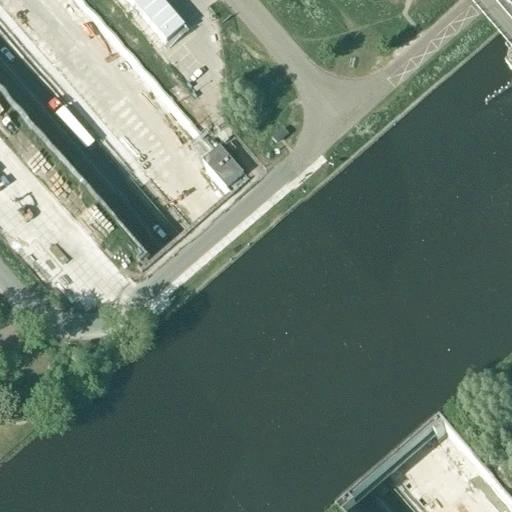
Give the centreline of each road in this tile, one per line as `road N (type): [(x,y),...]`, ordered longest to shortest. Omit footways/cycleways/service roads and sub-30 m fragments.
road 1 (motorway): [(461,511),(17,0)]
road 2 (motorway): [(0,58),(395,511)]
road 3 (unclassified): [(0,273),(47,323),(96,326),(343,120)]
road 4 (unclassified): [(343,120),(478,0)]
road 5 (unclassified): [(343,120),(238,0)]
